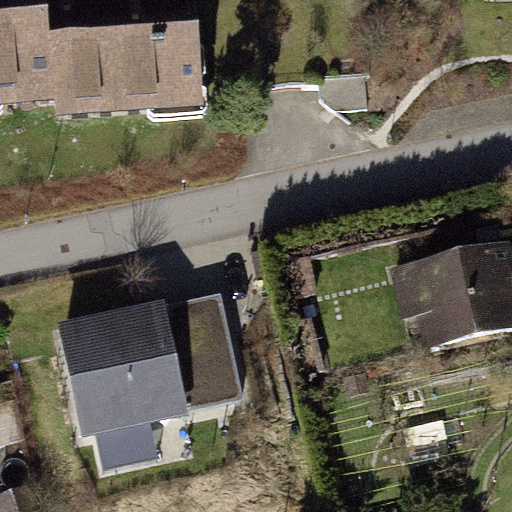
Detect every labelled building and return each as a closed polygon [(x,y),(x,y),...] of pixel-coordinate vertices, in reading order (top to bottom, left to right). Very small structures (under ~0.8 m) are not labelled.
[(43,0),(0,0),(0,103),(63,99),(63,114),(154,107),(169,89),(173,93),(199,92),(192,0),(140,0),(141,8),(44,14),(43,0)] [(511,250),(398,275),(409,325),(428,321),(436,360),(511,343),(511,250)] [(224,303),(166,315),(188,418),(245,407),(224,303)] [(166,315),(61,336),(84,451),(190,430),(188,418),(166,315)] [(43,511),(35,487),(0,499),(4,511),(43,511)]
